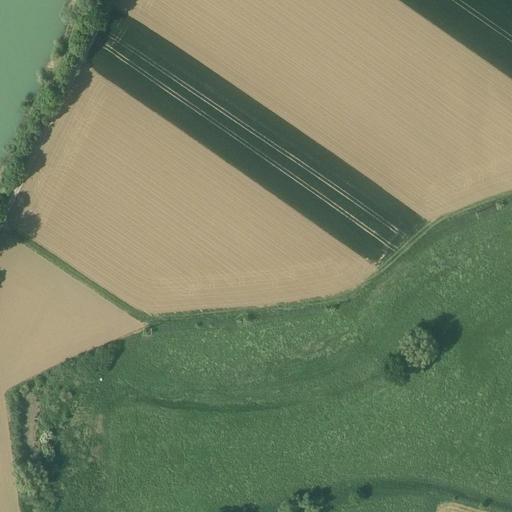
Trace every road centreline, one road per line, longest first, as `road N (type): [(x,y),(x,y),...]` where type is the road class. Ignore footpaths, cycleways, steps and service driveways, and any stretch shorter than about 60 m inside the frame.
road 1 (track): [(511,203),(435,231),(346,305),(198,327),(155,327),(136,317),(0,222)]
road 2 (track): [(0,222),(110,0)]
